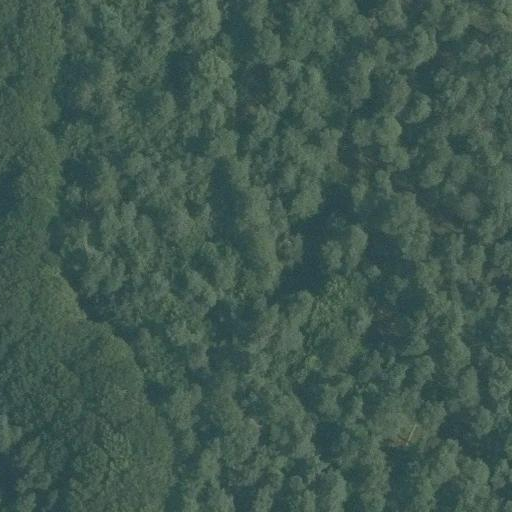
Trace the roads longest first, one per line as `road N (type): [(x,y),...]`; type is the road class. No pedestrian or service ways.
road 1 (track): [(0,278),(14,331),(88,441),(103,511)]
road 2 (track): [(2,0),(0,201)]
